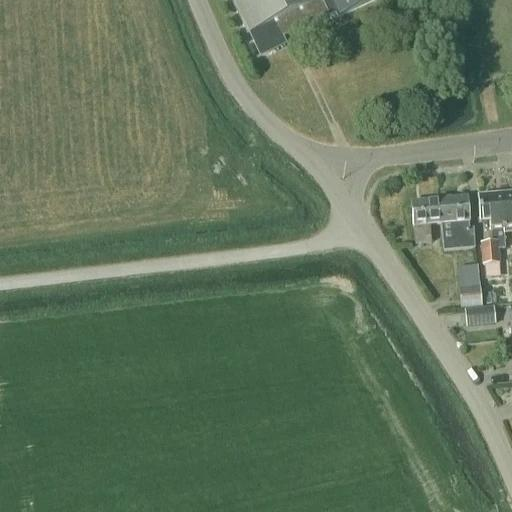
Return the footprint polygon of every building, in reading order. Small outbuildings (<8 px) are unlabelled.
[(338,18),(377,0),(230,0),(247,35),(249,33),(261,58),(285,47),(281,39),(336,13),(338,18)] [(511,194),(477,198),(480,222),(489,221),(491,244),(481,245),(482,265),(484,265),(491,264),(499,264),(498,250),(505,250),(503,231),(511,229),(511,194)] [(438,201),(441,225),(443,253),(474,251),(473,242),(474,242),(473,231),(469,231),(466,199),(438,201)] [(429,226),(441,225),(438,201),(411,204),(413,228),(415,246),(430,245),(429,226)] [(491,264),(484,265),(485,279),(492,278),(491,264)] [(481,309),(477,267),(456,269),(460,311),(481,309)] [(495,326),(494,308),(464,311),(465,329),(495,326)]
